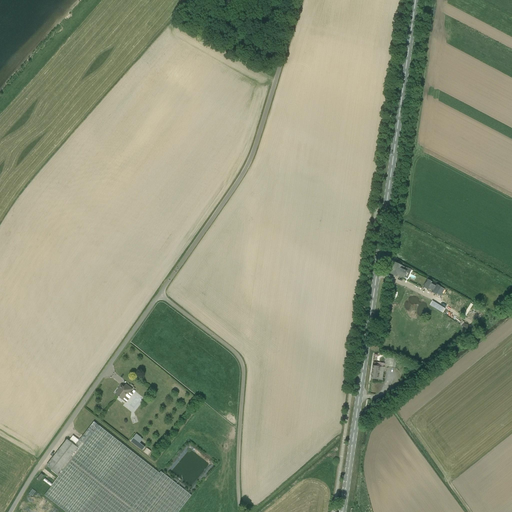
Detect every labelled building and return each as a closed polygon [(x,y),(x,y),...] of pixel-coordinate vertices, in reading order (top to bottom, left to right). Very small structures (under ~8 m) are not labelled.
[(395,262),(389,273),(397,277),(398,275),(404,278),(407,271),(401,268),(402,265),(395,262)] [(430,283),(426,281),(421,289),(426,291),(426,290),(430,292),(430,293),(434,296),(438,288),(434,285),(433,286),(429,284),(430,283)] [(431,301),(429,306),(443,312),(445,308),(431,301)] [(372,366),(371,379),(383,380),(383,378),(384,372),(385,372),(386,369),(384,369),(385,367),(372,366)] [(115,394),(119,398),(122,401),(129,391),(130,392),(132,389),(126,384),(124,387),(121,385),(119,388),(120,389),(115,394)] [(159,473),(99,426),(94,422),(79,441),(73,436),(69,441),(67,439),(46,466),(59,476),(44,495),(65,511),(178,511),(191,495),(161,471),(159,473)] [(136,434),(131,441),(143,450),(145,447),(140,443),(138,442),(141,438),(136,434)]
